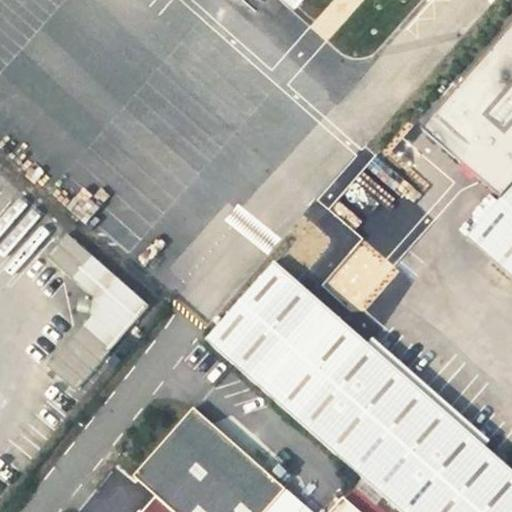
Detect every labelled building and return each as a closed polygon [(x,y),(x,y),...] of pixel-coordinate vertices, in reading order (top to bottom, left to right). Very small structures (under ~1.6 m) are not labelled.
[(0,146),(55,190),(197,190),(197,127),(179,127),(179,114),(175,111),(191,106),(180,72),(225,58),(165,58),(165,41),(131,14),(130,0),(42,0),(0,12),(17,13),(17,30),(21,30),(21,40),(1,40),(0,40),(0,146)] [(511,139),(511,30),(424,130),(464,164),(497,127),(511,139)] [(511,139),(497,127),(464,164),(504,200),(511,190),(511,139)] [(358,187),(341,205),(353,216),(372,233),(404,198),(403,197),(402,198),(384,182),(384,180),(373,169),(357,186),(358,187)] [(511,190),(504,200),(469,239),(511,276),(511,190)] [(426,218),(404,198),(372,233),(359,247),(347,261),(325,285),(348,305),(358,293),(349,284),(369,261),(378,270),(395,252),(384,243),(404,221),(415,229),(426,218)] [(336,211),(329,219),(341,230),(353,216),(341,205),(336,210),(336,211)] [(329,219),(315,235),(327,246),(328,244),(347,261),(359,247),(341,230),(329,219)] [(72,279),(92,256),(66,234),(46,255),(72,279)] [(150,307),(92,256),(72,279),(95,300),(93,303),(90,314),(93,317),(83,328),(110,353),(150,307)] [(511,511),(511,471),(347,327),(318,301),(275,263),(206,341),(399,511),(511,511)] [(78,312),(90,314),(93,303),(80,300),(78,312)] [(110,353),(83,328),(48,366),(76,391),(110,353)] [(272,511),(289,493),(197,412),(137,480),(160,500),(149,511),(272,511)] [(304,511),(307,509),(289,493),(272,511),(304,511)] [(358,511),(344,499),(332,511),(358,511)]
